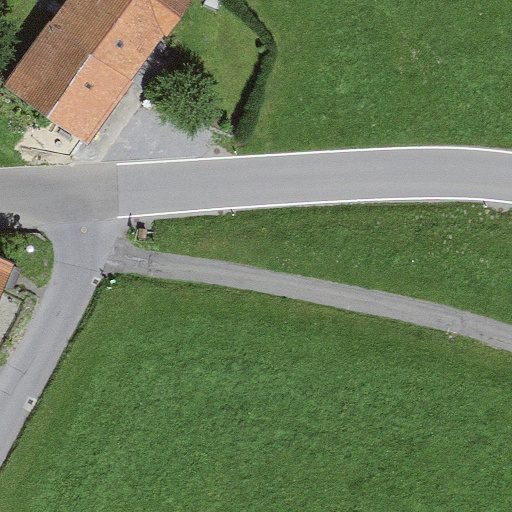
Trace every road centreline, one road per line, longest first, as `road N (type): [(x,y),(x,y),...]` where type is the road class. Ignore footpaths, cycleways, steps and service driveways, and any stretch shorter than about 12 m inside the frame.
road 1 (tertiary): [(511,180),(406,174),(87,200)]
road 2 (unclassified): [(0,433),(72,296),(87,200)]
